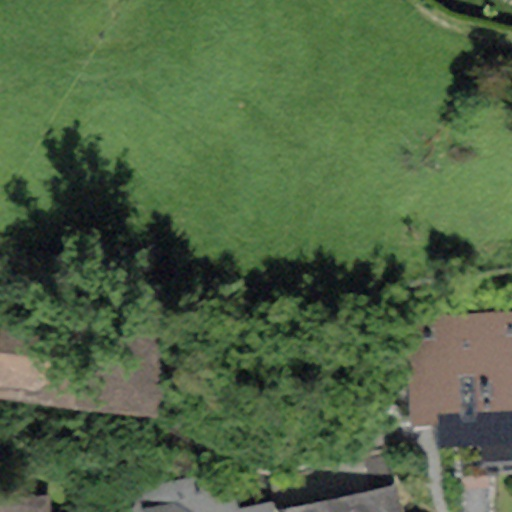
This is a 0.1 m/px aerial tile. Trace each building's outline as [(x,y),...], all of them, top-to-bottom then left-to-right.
[(457,420),(511,416),(511,321),(400,329),(393,342),(398,407),(455,403),(457,420)] [(0,322),(0,392),(174,413),(182,344),(0,322)] [(330,478),(267,492),(271,511),(382,511),(380,498),(362,502),(359,487),(347,490),(342,467),(329,470),(330,478)] [(226,511),(221,486),(186,493),(189,511),(226,511)] [(0,511),(38,511),(38,506),(22,507),(21,488),(0,488),(0,511)]
